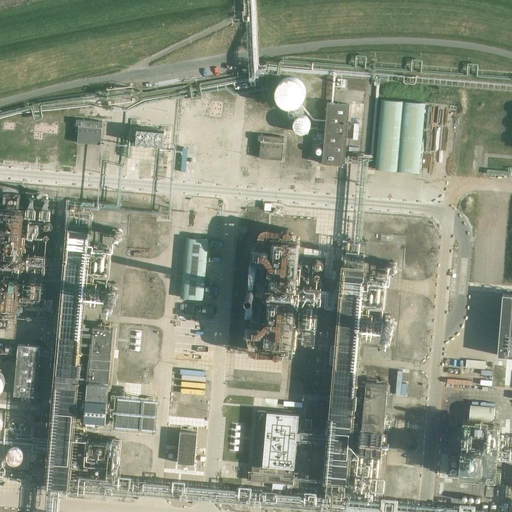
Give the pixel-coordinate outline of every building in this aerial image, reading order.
[(305,87),(286,87),(286,106),(305,106),(305,87)] [(404,101),(382,99),(376,169),(397,171),(404,101)] [(426,103),(405,101),(399,171),(420,173),(426,103)] [(323,163),(345,165),(350,105),(328,103),(323,163)] [(315,132),(315,119),(302,119),(302,132),(315,132)] [(79,144),(102,146),(104,124),(81,122),(79,144)] [(170,151),(171,132),(137,129),(137,124),(125,123),(122,147),(132,148),(170,151)] [(260,158),(282,160),(284,137),(259,135),(259,141),(261,141),(260,158)] [(422,200),(432,200),(432,188),(422,188),(422,200)] [(16,195),(10,195),(10,193),(5,192),(4,197),(0,196),(0,314),(15,316),(24,210),(20,209),(21,194),(17,193),(16,195)] [(190,219),(215,220),(215,203),(191,202),(190,219)] [(94,209),(70,207),(46,487),(71,489),(94,209)] [(304,237),(281,235),(271,341),(294,344),(304,237)] [(208,240),(186,238),(181,298),(203,299),(208,240)] [(90,272),(110,274),(112,247),(92,245),(90,272)] [(48,302),(52,257),(46,256),(46,255),(33,254),(33,249),(27,248),(23,300),(48,302)] [(365,252),(347,251),(347,256),(345,256),(345,258),(347,258),(346,264),(364,265),(365,252)] [(329,258),(312,256),(311,273),(327,274),(329,258)] [(324,481),(349,483),(368,266),(343,264),(324,481)] [(310,265),(302,265),(296,327),(317,329),(319,305),(338,307),(340,289),(308,286),(310,265)] [(384,281),(369,280),(367,304),(382,305),(384,281)] [(511,294),(503,294),(498,355),(511,356),(511,294)] [(118,331),(96,329),(88,418),(107,419),(113,353),(116,353),(118,331)] [(43,348),(21,346),(16,397),(38,399),(43,348)] [(0,389),(14,389),(13,365),(0,365),(0,389)] [(387,383),(367,382),(360,475),(357,474),(356,486),(379,488),(387,383)] [(401,394),(415,396),(416,384),(402,382),(401,394)] [(464,419),(458,477),(490,479),(490,482),(503,483),(505,464),(500,464),(504,422),(496,422),(495,424),(493,424),(495,407),(471,404),(470,408),(469,407),(468,418),(469,418),(469,420),(464,419)] [(299,416),(257,412),(251,481),(293,485),(299,416)] [(0,432),(2,434),(9,417),(0,413),(0,432)] [(119,473),(122,473),(123,462),(121,462),(123,440),(111,439),(111,442),(91,440),(90,453),(110,455),(108,477),(118,477),(119,473)] [(22,443),(10,453),(19,464),(31,454),(22,443)]
